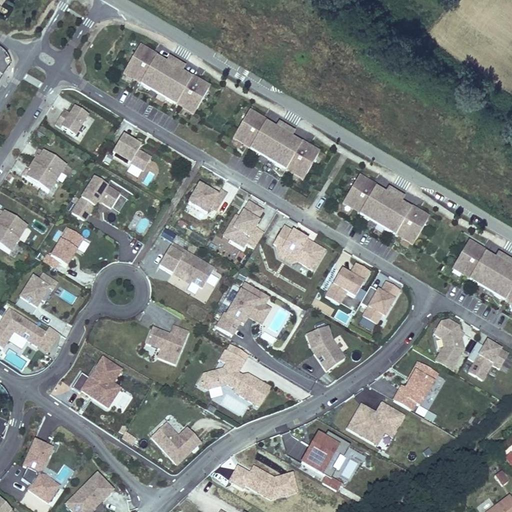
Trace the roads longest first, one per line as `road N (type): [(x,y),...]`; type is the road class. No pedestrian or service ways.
road 1 (residential): [(108,0),(511,233)]
road 2 (residential): [(57,71),(411,281),(424,300)]
road 3 (residential): [(424,300),(398,341),(344,384),(230,441),(154,497)]
road 4 (residential): [(154,497),(94,438),(23,387)]
road 5 (residential): [(23,387),(57,365),(87,314),(121,290)]
